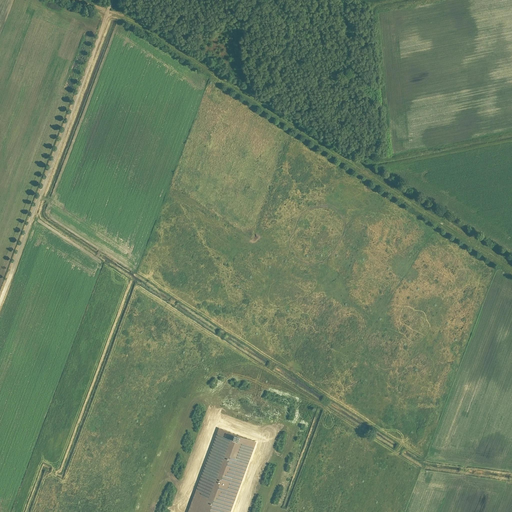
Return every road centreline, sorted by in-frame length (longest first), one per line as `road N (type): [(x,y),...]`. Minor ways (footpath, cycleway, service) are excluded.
road 1 (track): [(75,0),(167,42),(511,274)]
road 2 (track): [(0,308),(112,0)]
